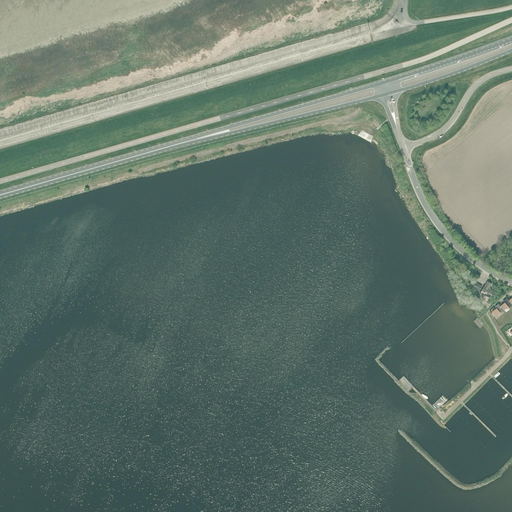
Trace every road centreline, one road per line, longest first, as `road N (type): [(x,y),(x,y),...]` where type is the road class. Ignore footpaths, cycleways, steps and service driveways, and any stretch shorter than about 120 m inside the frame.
road 1 (unclassified): [(0,181),(407,64),(511,19)]
road 2 (primary): [(383,82),(183,142)]
road 3 (primary): [(183,142),(381,95)]
road 4 (primary): [(0,195),(183,142)]
road 5 (tertiary): [(511,282),(451,241),(421,198),(402,147)]
road 6 (unclassified): [(402,147),(438,133),(474,85),(511,68)]
road 7 (primary): [(511,39),(383,82)]
road 8 (primary): [(392,92),(511,50)]
road 9 (unclassified): [(511,7),(413,23),(406,0)]
